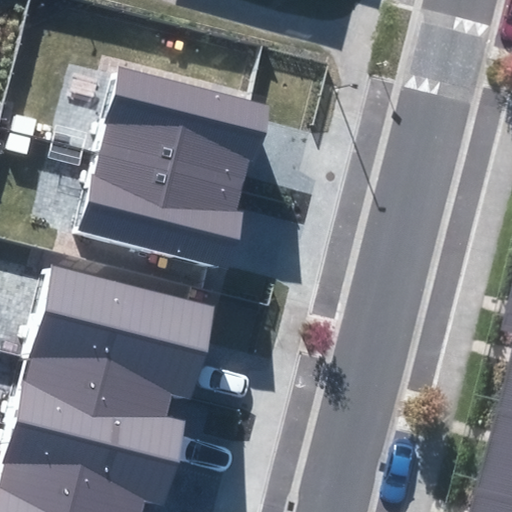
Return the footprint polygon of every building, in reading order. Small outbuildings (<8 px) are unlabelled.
[(260,147),(270,105),(117,67),(96,150),(242,187),(249,159),(257,161),(260,147)] [(76,231),(231,269),(239,241),(246,213),(236,210),(242,187),(96,150),(76,231)] [(47,269),(22,360),(172,399),(196,406),(206,364),(220,314),(47,269)] [(172,399),(22,360),(6,419),(177,464),(182,441),(186,427),(166,422),(172,399)] [(6,419),(0,439),(0,492),(75,511),(143,511),(145,505),(164,510),(173,477),(177,464),(6,419)] [(511,511),(511,490),(504,488),(497,511),(511,511)] [(75,511),(0,492),(0,511),(75,511)]
